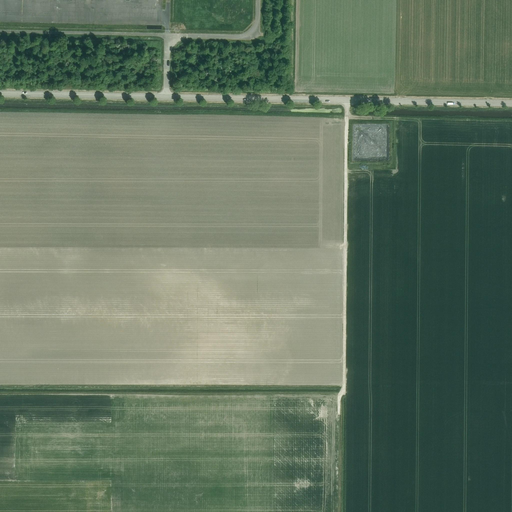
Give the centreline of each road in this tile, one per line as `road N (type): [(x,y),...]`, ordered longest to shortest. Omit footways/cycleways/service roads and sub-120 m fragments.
road 1 (tertiary): [(511,102),(0,93)]
road 2 (track): [(339,415),(346,100)]
